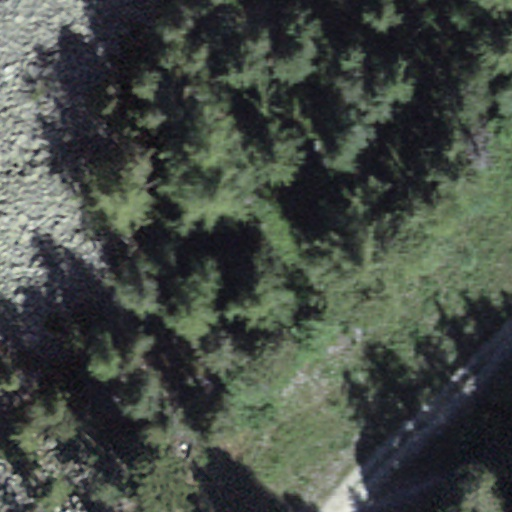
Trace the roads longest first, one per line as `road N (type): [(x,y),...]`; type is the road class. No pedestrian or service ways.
road 1 (track): [(511,416),(416,453),(350,511)]
road 2 (unclassified): [(416,453),(511,371)]
